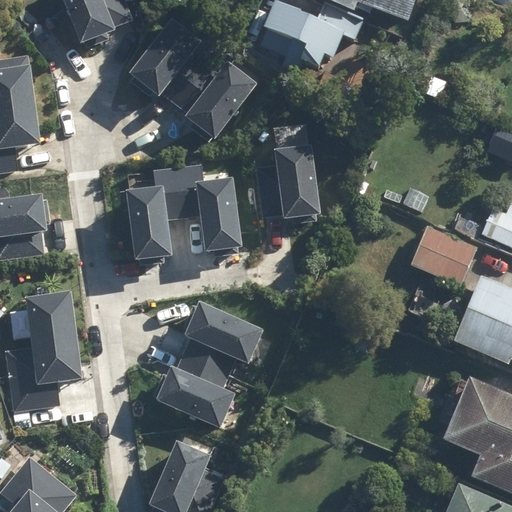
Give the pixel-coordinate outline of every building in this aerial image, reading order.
[(115,37),(113,31),(134,24),(124,0),(60,0),(80,50),(115,37)] [(417,0),(309,0),(354,16),(357,7),(408,25),(417,0)] [(334,65),(344,40),(297,20),(300,14),(275,4),(262,32),(307,51),(301,64),(320,72),(325,61),(334,65)] [(195,60),(203,48),(171,25),(128,83),(158,105),(163,98),(190,118),(186,124),(215,146),(258,89),(230,68),(221,79),(195,60)] [(0,176),(19,174),(16,154),(40,151),(28,59),(0,62),(0,176)] [(425,73),(417,93),(446,105),(454,86),(425,73)] [(275,155),(277,169),(257,171),(264,222),(283,219),(284,227),(320,223),(311,151),(275,155)] [(233,184),(206,188),(202,162),(151,169),(154,195),(125,199),(134,266),(171,261),(166,225),(199,221),(204,258),(242,253),(233,184)] [(511,195),(502,192),(482,238),(511,251),(511,195)] [(48,239),(46,227),(50,227),(47,204),(44,205),(43,201),(0,206),(0,264),(45,259),(43,239),(48,239)] [(478,252),(427,230),(410,269),(462,290),(478,252)] [(511,365),(511,293),(481,281),(454,347),(509,370),(511,365)] [(441,305),(412,295),(405,314),(435,324),(441,305)] [(81,387),(70,298),(26,304),(31,351),(5,354),(13,417),(63,411),(60,389),(81,387)] [(157,407),(163,410),(219,435),(235,401),(222,395),(236,365),(247,370),(263,336),(202,308),(200,311),(194,308),(184,330),(190,333),(186,342),(190,344),(176,374),(174,373),(172,376),(166,374),(156,395),(162,398),(157,407)] [(511,400),(470,383),(443,446),(480,461),(471,482),(511,499),(511,400)] [(211,462),(177,448),(150,511),(213,511),(225,483),(206,475),(211,462)] [(0,494),(0,498),(15,511),(14,511),(70,511),(78,503),(30,461),(0,494)] [(448,511),(511,511),(511,508),(459,487),(448,511)]
